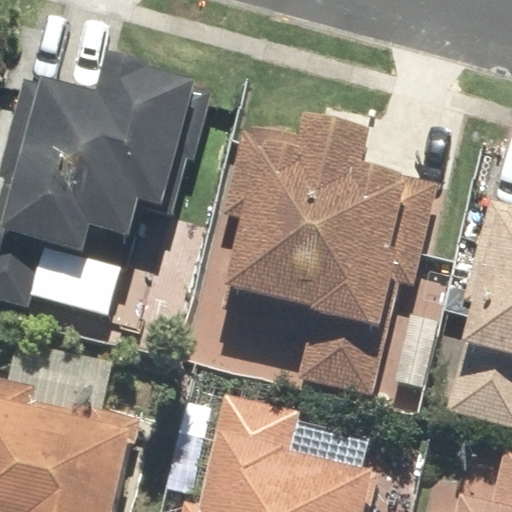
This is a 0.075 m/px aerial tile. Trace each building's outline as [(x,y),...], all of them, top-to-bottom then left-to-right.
[(0,321),(25,329),(29,315),(105,336),(133,234),(168,244),(187,175),(194,177),(211,117),(96,86),(88,115),(14,95),(0,146),(0,321)] [(362,163),(241,135),(218,233),(237,237),(203,379),(368,418),(391,318),(406,321),(435,197),(358,179),(362,163)] [(459,353),(439,427),(511,445),(511,218),(487,212),(451,351),(459,353)] [(121,511),(141,425),(0,392),(0,511),(121,511)] [(295,426),(221,409),(196,511),(370,511),(376,488),(286,467),(295,426)] [(511,511),(511,464),(501,462),(488,511),(459,511),(453,510),(453,511),(511,511)]
